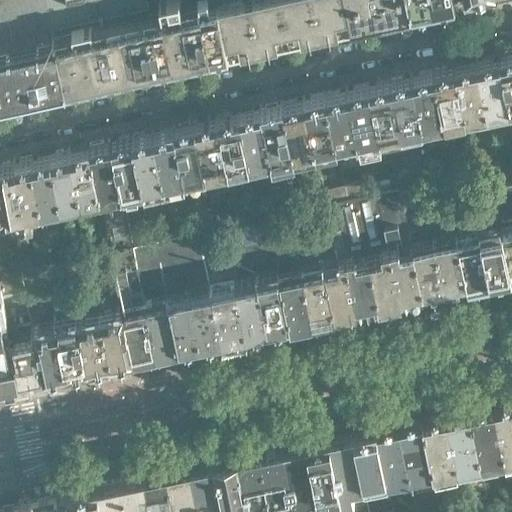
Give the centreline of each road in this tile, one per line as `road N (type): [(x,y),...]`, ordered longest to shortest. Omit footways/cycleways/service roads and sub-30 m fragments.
road 1 (tertiary): [(0,462),(511,350)]
road 2 (residential): [(511,24),(0,134)]
road 3 (tertiary): [(511,313),(0,415)]
